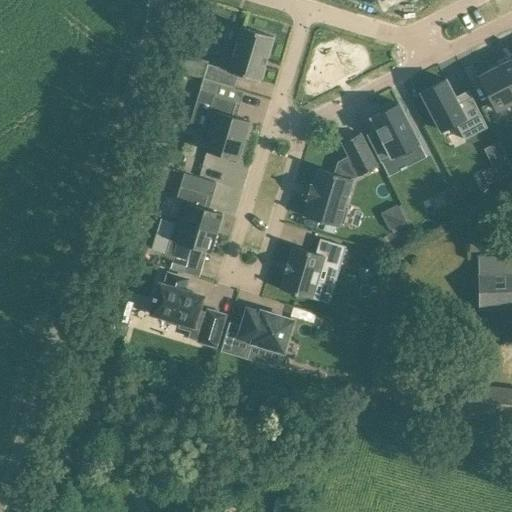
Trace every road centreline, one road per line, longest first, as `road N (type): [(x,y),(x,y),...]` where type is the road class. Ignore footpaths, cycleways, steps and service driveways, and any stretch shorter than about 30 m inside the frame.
road 1 (unclassified): [(1,511),(160,0)]
road 2 (residential): [(274,117),(230,272),(259,281),(303,125)]
road 3 (residential): [(303,125),(420,65)]
